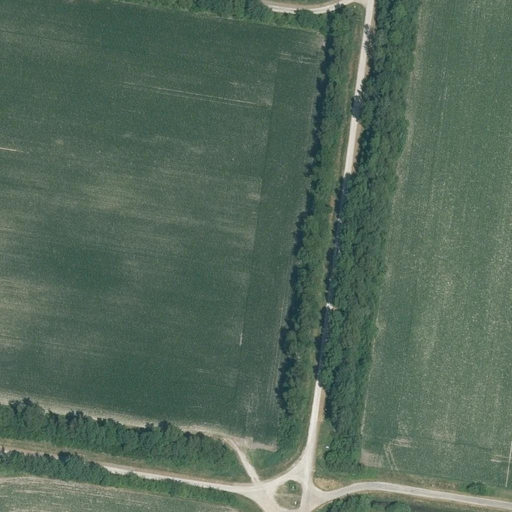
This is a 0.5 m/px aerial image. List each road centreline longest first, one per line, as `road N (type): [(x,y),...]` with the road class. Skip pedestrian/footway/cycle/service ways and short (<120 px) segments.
road 1 (track): [(372,0),(312,461)]
road 2 (track): [(312,461),(265,485),(233,487),(0,449)]
road 3 (unclassified): [(511,501),(397,482),(307,499)]
